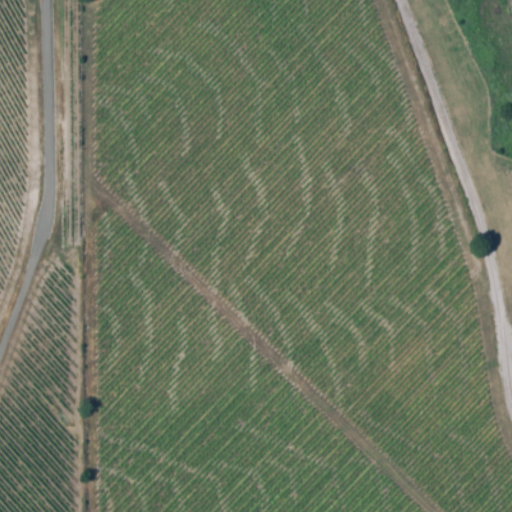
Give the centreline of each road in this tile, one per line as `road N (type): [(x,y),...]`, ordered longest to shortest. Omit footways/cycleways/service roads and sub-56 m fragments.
road 1 (residential): [(402,0),(491,250),(511,382)]
road 2 (track): [(49,0),(54,189),(45,245),(0,367)]
